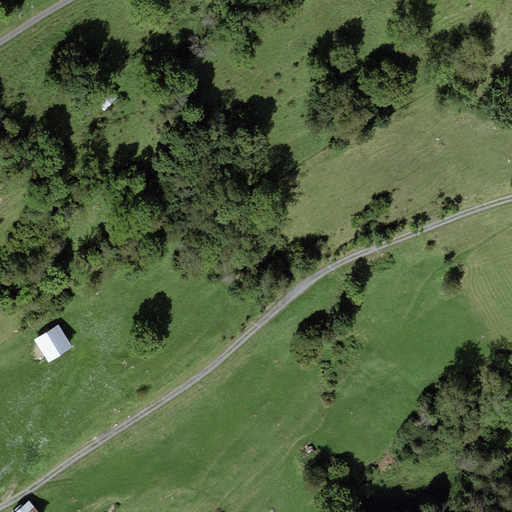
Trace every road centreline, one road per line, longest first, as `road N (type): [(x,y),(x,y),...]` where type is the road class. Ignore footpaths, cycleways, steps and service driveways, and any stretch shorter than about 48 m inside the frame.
road 1 (track): [(0,507),(215,368),(338,264),(511,198)]
road 2 (track): [(249,0),(186,20),(122,82)]
